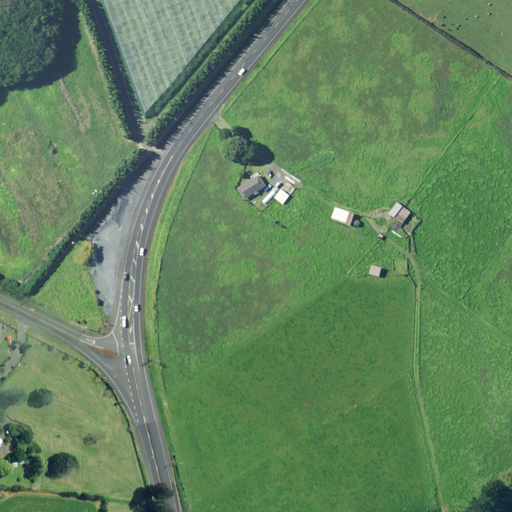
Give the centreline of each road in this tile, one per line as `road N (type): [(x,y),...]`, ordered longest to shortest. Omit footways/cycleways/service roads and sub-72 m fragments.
road 1 (secondary): [(298,0),(190,129),(152,191),(134,247),(128,341)]
road 2 (unknown): [(167,164),(131,102),(94,0)]
road 3 (secondary): [(133,372),(167,511)]
